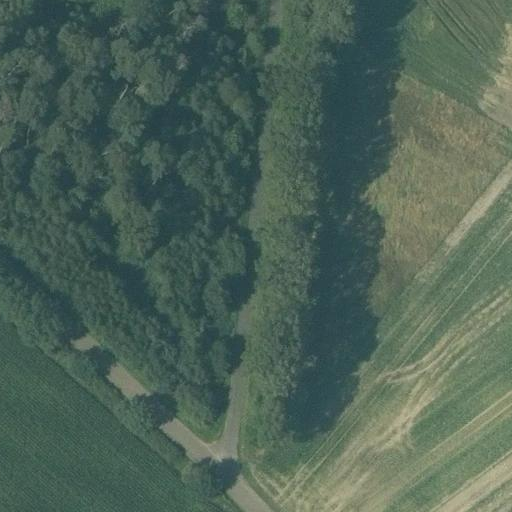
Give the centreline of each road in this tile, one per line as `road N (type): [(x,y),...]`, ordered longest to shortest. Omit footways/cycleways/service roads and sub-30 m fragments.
road 1 (unclassified): [(225,478),(277,0)]
road 2 (unclassified): [(225,478),(0,262)]
